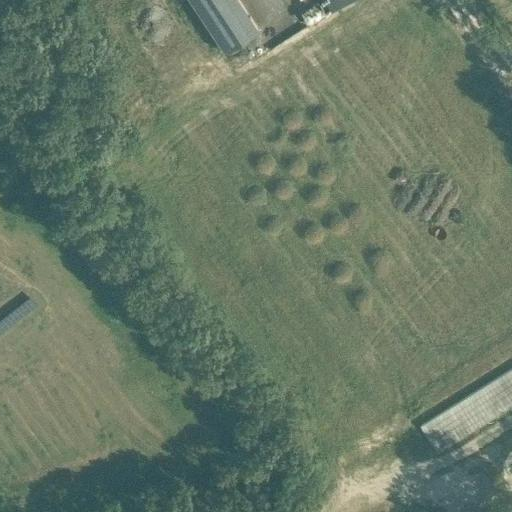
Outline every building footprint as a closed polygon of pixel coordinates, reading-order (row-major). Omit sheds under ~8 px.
[(85,0),(134,72),(104,92),(131,132),(222,77),(216,68),(195,71),(166,89),(130,29),(165,8),(177,27),(185,22),(205,54),(225,50),(259,28),(241,0),(85,0)] [(325,0),(331,8),(343,0),(325,0)] [(511,127),(419,0),(371,0),(366,4),(495,180),(481,171),(361,7),(348,16),(501,226),(488,231),(485,237),(509,271),(472,248),(485,283),(460,268),(455,276),(478,308),(443,286),(439,294),(485,357),(499,347),(495,333),(509,342),(511,339),(511,127)] [(314,5),(302,8),(305,21),(317,18),(314,5)] [(412,116),(338,21),(325,31),(398,127),(412,116)] [(380,148),(395,137),(321,31),(307,42),(380,148)] [(374,144),(296,47),(282,58),(361,155),(374,144)] [(340,142),(279,58),(265,68),(325,153),(340,142)] [(325,158),(258,70),(244,81),(310,169),(325,158)] [(511,367),(421,424),(438,452),(511,406),(511,367)] [(331,453),(344,443),(314,404),(300,415),(331,453)]
